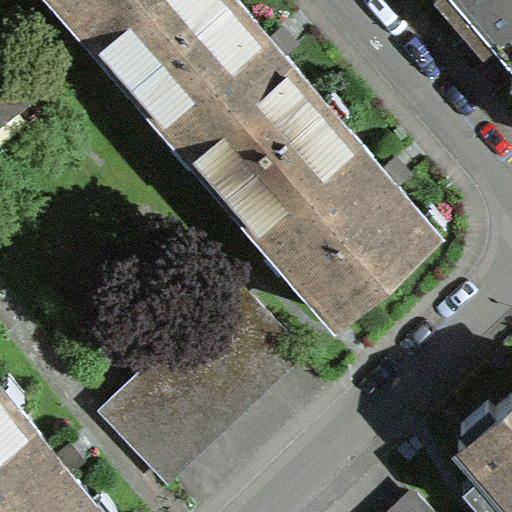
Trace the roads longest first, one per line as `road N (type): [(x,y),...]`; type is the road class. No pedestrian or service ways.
road 1 (residential): [(274,511),(511,285)]
road 2 (residential): [(511,184),(344,0)]
